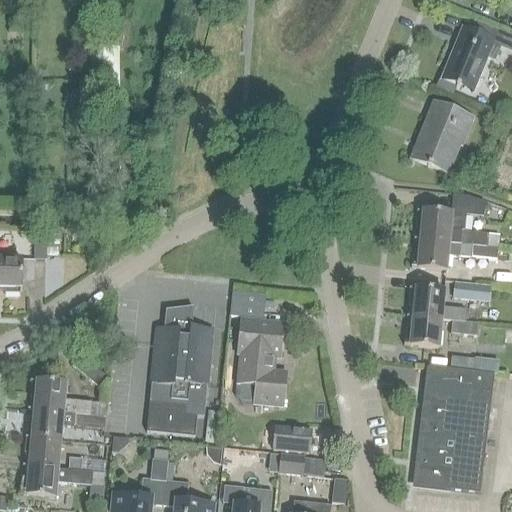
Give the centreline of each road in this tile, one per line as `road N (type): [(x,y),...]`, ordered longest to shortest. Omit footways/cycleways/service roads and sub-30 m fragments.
road 1 (residential): [(0,346),(27,337),(208,219),(317,186)]
road 2 (residential): [(371,511),(317,186)]
road 3 (residential): [(317,186),(391,0)]
